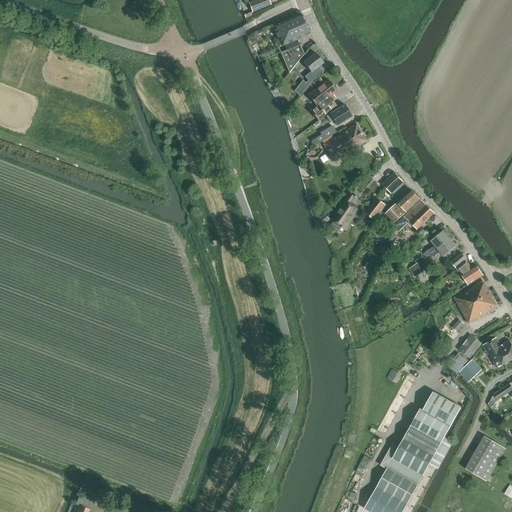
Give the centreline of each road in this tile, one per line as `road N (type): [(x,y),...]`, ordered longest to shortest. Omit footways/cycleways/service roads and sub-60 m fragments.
road 1 (unclassified): [(256,511),(292,411),(292,358),(239,187),(182,52)]
road 2 (residential): [(511,307),(468,241),(415,186),(303,0)]
road 3 (tertiary): [(182,52),(133,47),(0,0)]
road 4 (tertiary): [(182,52),(303,0)]
